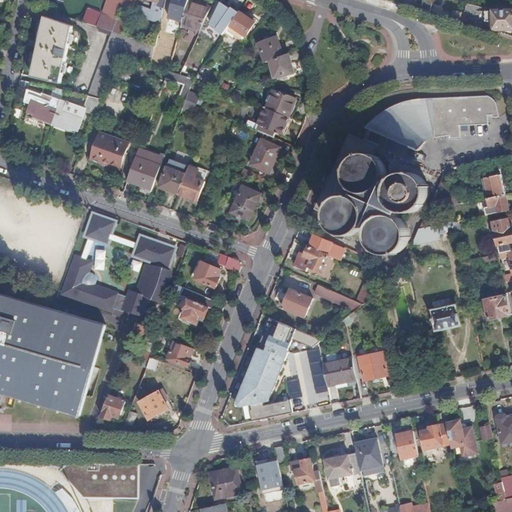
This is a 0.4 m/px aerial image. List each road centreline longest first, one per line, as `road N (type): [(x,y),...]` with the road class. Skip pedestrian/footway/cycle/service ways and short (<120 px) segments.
road 1 (tertiary): [(511,384),(191,453)]
road 2 (residential): [(0,163),(267,258)]
road 3 (residential): [(267,258),(332,116),(349,98),(401,74)]
road 4 (residential): [(191,453),(267,258)]
road 5 (tertiary): [(191,453),(0,447)]
